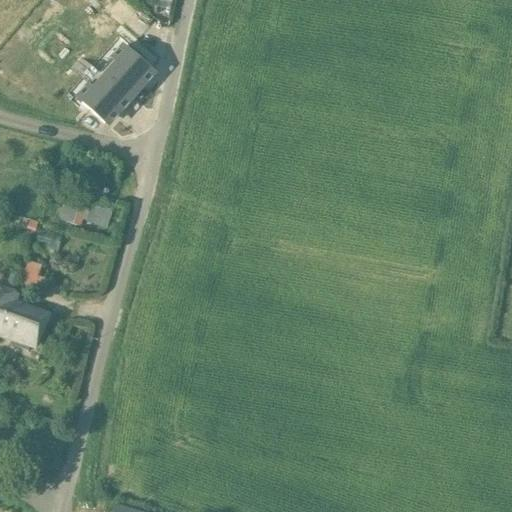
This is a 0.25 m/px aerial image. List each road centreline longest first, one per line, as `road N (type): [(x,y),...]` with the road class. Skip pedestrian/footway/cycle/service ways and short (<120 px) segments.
road 1 (residential): [(63,511),(154,158)]
road 2 (unclassified): [(154,158),(189,0)]
road 3 (residential): [(154,158),(0,117)]
